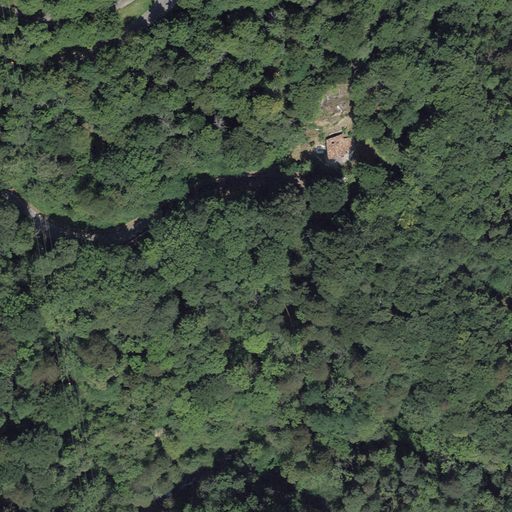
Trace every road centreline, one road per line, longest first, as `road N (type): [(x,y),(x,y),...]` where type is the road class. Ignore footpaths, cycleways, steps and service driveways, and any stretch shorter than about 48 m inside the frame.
road 1 (tertiary): [(0,197),(63,236),(100,242),(239,183),(288,188),(340,210),(359,204),(423,104),(427,0)]
road 2 (tertiary): [(166,0),(98,52),(41,64),(0,62)]
road 3 (tertiary): [(0,7),(70,19),(122,0)]
